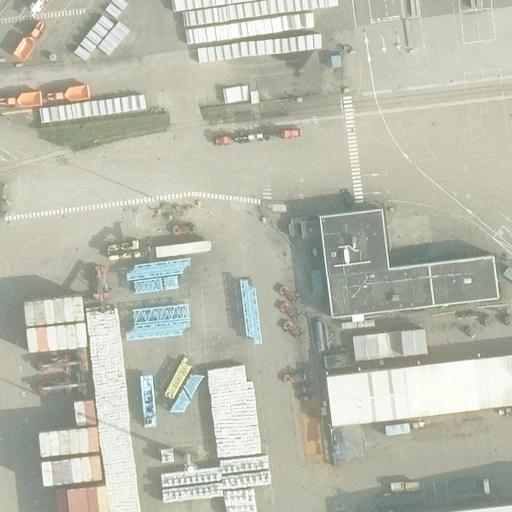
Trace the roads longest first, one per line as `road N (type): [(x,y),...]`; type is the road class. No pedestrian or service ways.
road 1 (unknown): [(184,178),(216,511)]
road 2 (unknown): [(82,231),(110,511)]
